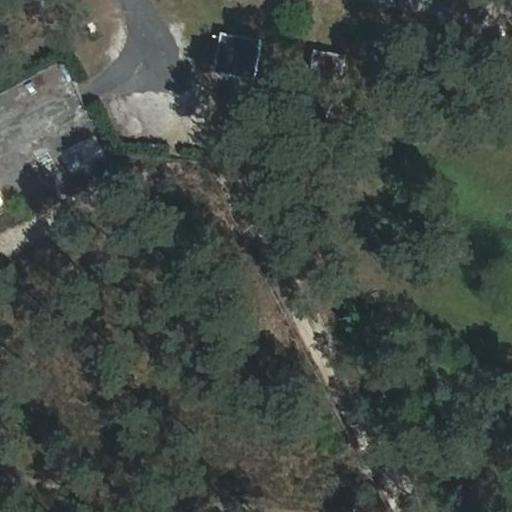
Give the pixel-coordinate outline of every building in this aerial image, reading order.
[(262,76),(265,36),(224,32),(220,72),(262,76)] [(193,117),(242,124),(247,81),(199,74),(193,117)] [(332,125),(336,98),(307,93),(303,119),(332,125)] [(45,183),(77,170),(60,131),(29,145),(45,183)] [(26,183),(17,153),(0,157),(0,169),(11,203),(47,192),(42,178),(26,183)]
